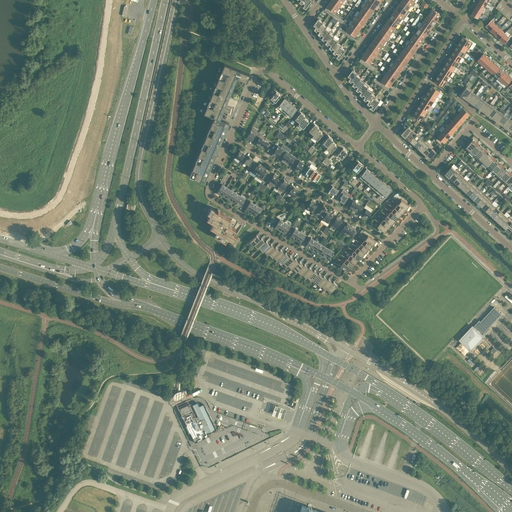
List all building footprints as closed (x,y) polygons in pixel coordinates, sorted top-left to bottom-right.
[(311,0),(304,0),(302,4),(302,3),(301,5),(306,8),(308,6),(309,7),(311,4),(310,3),(311,2),(311,0)] [(370,0),(368,0),(366,3),(374,10),(377,5),(370,0)] [(403,0),(402,0),(399,4),(408,10),(410,11),(413,7),(411,6),(403,0)] [(331,2),(327,6),(336,12),(339,8),(331,2)] [(366,3),(362,8),(371,14),(374,10),(366,3)] [(478,3),(475,8),(481,12),(485,7),(478,3)] [(399,4),(396,8),(405,14),(407,16),(410,11),(408,10),(399,4)] [(362,8),(359,12),(368,18),(371,14),(362,8)] [(396,8),(393,13),(402,19),(403,20),(404,20),(407,16),(405,14),(396,8)] [(432,8),(428,14),(437,20),(440,16),(440,15),(432,8)] [(478,18),(481,12),(475,8),(472,14),(478,18)] [(359,12),(356,17),(365,23),(368,18),(359,12)] [(393,13),(390,17),(399,23),(400,24),(403,20),(402,19),(393,13)] [(425,19),(434,25),(437,20),(428,14),(425,19)] [(356,17),(353,21),(362,27),(365,23),(356,17)] [(390,17),(387,22),(395,28),(399,23),(390,17)] [(311,26),(317,31),(322,23),(323,22),(318,19),(315,24),(313,23),(311,26)] [(430,29),(434,25),(425,19),(422,23),(430,29)] [(486,26),(490,30),(496,24),(491,20),(486,26)] [(353,21),(350,25),(358,31),(362,27),(353,21)] [(387,22),(384,26),(392,32),(395,28),(387,22)] [(419,22),(416,26),(419,27),(419,28),(427,34),(430,29),(422,23),(419,22)] [(327,27),(322,23),(317,31),(316,32),(320,35),(321,35),(326,28),(327,27)] [(490,30),(495,34),(500,29),(496,24),(490,30)] [(350,25),(347,30),(355,36),(358,31),(350,25)] [(384,26),(381,30),(389,37),(392,32),(384,26)] [(319,37),(324,40),(330,33),(331,31),(326,28),(321,35),(320,35),(319,37)] [(424,38),(427,34),(419,28),(416,32),(424,38)] [(495,34),(499,39),(505,33),(500,29),(495,34)] [(381,30),(377,35),(386,41),(389,37),(381,30)] [(412,36),(421,42),(424,38),(416,32),(412,36)] [(334,36),(330,33),(324,40),(323,41),(328,44),(328,45),(333,37),(334,36)] [(505,33),(499,39),(504,43),(509,37),(505,33)] [(377,35),(374,39),(383,45),(386,41),(377,35)] [(418,47),(421,42),(412,36),(409,41),(418,47)] [(463,37),(460,41),(470,48),(473,43),(468,40),(469,38),(466,36),(465,38),(463,37)] [(327,46),(332,49),(337,42),(338,41),(333,37),(328,45),(328,44),(327,46)] [(374,39),(371,44),(380,50),(383,45),(374,39)] [(409,41),(406,45),(415,51),(418,47),(409,41)] [(469,48),(470,48),(460,41),(457,46),(467,53),(465,52),(468,47),(469,48)] [(332,49),(331,50),(335,54),(341,46),(341,47),(342,45),(337,42),(332,49)] [(371,44),(368,48),(377,54),(380,50),(371,44)] [(403,49),(412,55),(415,51),(406,45),(403,49)] [(346,50),(341,47),(341,46),(335,54),(334,55),(339,59),(341,56),(342,57),(345,54),(343,53),(346,50)] [(454,51),(463,58),(467,53),(457,46),(454,51)] [(368,48),(365,53),(373,59),(377,54),(368,48)] [(409,60),(412,55),(403,49),(400,53),(409,60)] [(463,58),(454,51),(450,56),(459,62),(462,57),(463,58)] [(365,53),(362,57),(370,63),(373,59),(365,53)] [(400,53),(397,58),(406,64),(409,60),(400,53)] [(488,57),(483,53),(477,60),(481,64),(488,57)] [(447,61),(456,66),(459,62),(450,56),(447,61)] [(492,60),(488,57),(481,64),(486,67),(492,60)] [(394,62),(403,68),(406,64),(397,58),(394,62)] [(486,67),(490,71),(496,64),(492,60),(486,67)] [(453,71),(456,66),(447,61),(444,66),(453,71)] [(399,73),(403,68),(394,62),(391,67),(399,73)] [(204,182),(229,122),(219,118),(229,96),(237,78),(246,82),(249,74),(224,63),(203,112),(213,117),(188,176),(200,180),(204,182)] [(500,68),(496,64),(490,71),(494,75),(500,68)] [(441,71),(450,76),(453,71),(444,66),(441,71)] [(388,71),(396,77),(399,73),(391,67),(388,71)] [(504,71),(500,68),(494,75),(498,78),(504,71)] [(348,74),(345,77),(351,82),(356,74),(357,74),(358,73),(353,70),(349,75),(348,74)] [(388,71),(384,76),(393,82),(396,77),(388,71)] [(446,81),(450,76),(441,71),(438,76),(446,81)] [(508,75),(504,71),(498,78),(502,82),(508,75)] [(351,82),(350,83),(355,86),(360,79),(361,78),(357,74),(356,74),(351,82)] [(511,78),(508,75),(502,82),(506,85),(511,78)] [(393,82),(384,76),(381,81),(390,87),(393,82)] [(443,86),(446,81),(438,76),(435,81),(443,86)] [(355,86),(354,87),(358,91),(359,91),(364,83),(364,84),(365,82),(360,79),(355,86)] [(358,91),(357,92),(362,95),(368,88),(369,87),(370,86),(365,82),(364,84),(364,83),(359,91),(358,91)] [(437,89),(438,88),(435,86),(434,87),(432,86),(429,91),(437,96),(440,91),(437,89)] [(461,95),(465,98),(472,89),(467,86),(461,95)] [(362,95),(361,97),(366,100),(371,93),(372,92),(368,88),(362,95)] [(472,89),(465,98),(470,102),(476,94),(471,91),(472,89)] [(366,100),(365,101),(370,105),(375,97),(375,98),(376,96),(378,93),(374,90),(372,92),(371,93),(366,100)] [(270,98),(268,101),(273,104),(275,102),(280,95),(276,91),(270,98)] [(434,101),(437,96),(429,91),(425,96),(434,101)] [(470,102),(475,105),(480,97),(476,94),(470,102)] [(370,105),(369,106),(374,109),(375,107),(377,108),(379,105),(377,104),(380,101),(380,100),(382,98),(377,95),(376,96),(375,98),(375,97),(370,105)] [(422,100),(431,106),(434,101),(425,96),(422,100)] [(480,97),(475,105),(479,108),(479,109),(485,101),(480,97)] [(277,106),(281,110),(288,102),(285,99),(285,100),(284,99),(284,98),(277,106)] [(428,111),(431,106),(422,100),(419,105),(428,111)] [(481,110),(484,112),(491,103),(490,103),(489,104),(485,101),(479,109),(481,111),(481,110)] [(288,102),(281,110),(285,114),(292,105),(290,103),(289,103),(288,102)] [(491,103),(484,112),(486,114),(486,115),(488,116),(494,108),(493,106),(494,105),(491,103)] [(228,105),(226,113),(232,114),(234,106),(228,105)] [(292,105),(285,114),(290,117),(297,109),(294,106),(293,107),(292,106),(293,105),(292,105)] [(425,115),(428,111),(419,105),(416,110),(426,117),(426,116),(425,115)] [(459,112),(466,118),(470,114),(463,108),(459,112)] [(490,117),(493,119),(499,111),(494,108),(488,116),(490,117)] [(423,121),(426,117),(416,110),(413,115),(423,121)] [(499,111),(493,119),(496,121),(498,123),(504,114),(499,111)] [(504,114),(498,123),(499,124),(500,124),(503,126),(508,118),(511,115),(506,111),(505,112),(504,114)] [(300,112),(294,119),(299,123),(304,117),(304,118),(305,116),(300,112)] [(466,118),(459,112),(456,116),(463,122),(466,118)] [(463,122),(456,116),(452,120),(459,126),(463,122)] [(297,125),(296,126),(301,130),(302,128),(303,128),(308,122),(304,118),(304,117),(299,123),(297,125)] [(511,120),(508,118),(503,126),(505,128),(507,130),(511,122),(511,120)] [(459,126),(452,120),(449,124),(455,130),(459,126)] [(318,129),(318,130),(319,128),(314,124),(308,131),(313,135),(318,129)] [(455,130),(449,124),(445,128),(452,134),(455,130)] [(403,129),(400,133),(405,137),(412,130),(408,126),(404,130),(403,129)] [(442,126),(439,130),(441,132),(448,138),(452,134),(445,128),(442,126)] [(250,131),(246,137),(250,140),(251,138),(254,140),(259,133),(252,129),(250,131)] [(322,133),(318,130),(318,129),(313,135),(311,137),(312,136),(317,140),(322,133)] [(412,130),(405,137),(406,138),(406,137),(410,140),(416,134),(412,130)] [(416,134),(410,140),(414,144),(420,137),(422,136),(424,134),(420,130),(416,134)] [(441,132),(438,136),(445,143),(448,138),(441,132)] [(259,147),(265,138),(259,133),(254,140),(257,142),(256,144),(259,147)] [(322,143),(327,146),(327,147),(332,141),(332,142),(333,140),(328,136),(322,143)] [(420,137),(414,144),(418,148),(426,140),(425,139),(424,141),(420,137)] [(265,138),(259,147),(263,149),(264,147),(268,149),(270,144),(264,140),(265,138)] [(471,141),(470,140),(467,143),(469,144),(466,147),(470,151),(477,143),(475,141),(473,139),(471,141)] [(426,140),(418,148),(422,152),(430,143),(426,140)] [(327,147),(327,146),(325,149),(326,148),(331,152),(336,145),(332,142),(332,141),(327,147)] [(430,143),(422,152),(426,155),(425,156),(432,148),(434,147),(430,143)] [(477,143),(470,151),(475,154),(481,146),(480,145),(477,143)] [(277,145),(271,154),(275,157),(276,155),(279,157),(284,150),(286,147),(282,145),(281,148),(277,145)] [(481,146),(475,154),(479,158),(485,150),(483,149),(483,148),(481,146)] [(284,150),(279,157),(282,159),(281,161),(284,163),(290,154),(287,152),(289,149),(286,147),(284,150)] [(342,148),(336,155),(341,159),(347,152),(342,148)] [(432,148),(425,156),(431,161),(434,157),(433,156),(436,152),(432,148)] [(235,157),(242,161),(245,157),(242,155),(243,153),(239,150),(235,157)] [(485,150),(479,158),(478,159),(482,163),(490,154),(488,153),(485,150)] [(290,154),(284,163),(288,166),(290,164),(293,166),(297,159),(290,154)] [(482,163),(481,165),(485,168),(488,166),(487,166),(494,158),(492,156),(490,154),(482,163)] [(245,157),(242,161),(249,166),(253,159),(249,157),(248,159),(245,157)] [(494,158),(487,166),(492,170),(499,162),(497,160),(497,161),(494,158)] [(297,159),(293,166),(296,168),(294,170),(298,173),(304,163),(297,159)] [(358,161),(352,168),(357,172),(363,165),(358,161)] [(499,162),(492,170),(496,173),(503,166),(500,164),(501,163),(499,162)] [(249,170),(256,175),(262,166),(259,163),(257,165),(254,163),(249,170)] [(266,168),(262,166),(256,175),(263,179),(268,172),(264,170),(266,168)] [(304,174),(310,178),(315,170),(308,166),(304,171),(305,172),(304,174)] [(447,169),(444,173),(449,177),(456,170),(452,166),(448,170),(447,169)] [(503,166),(496,173),(495,175),(499,178),(507,169),(506,168),(503,166)] [(363,180),(370,172),(368,170),(367,170),(366,169),(366,168),(359,177),(363,180)] [(456,170),(449,177),(449,178),(450,177),(453,180),(461,172),(457,169),(456,170)] [(507,169),(499,178),(500,179),(501,178),(505,181),(511,173),(509,171),(507,169)] [(322,175),(315,170),(310,178),(316,182),(317,180),(318,181),(322,175)] [(370,172),(363,180),(367,184),(374,175),(372,173),(371,173),(370,172),(371,172),(370,172)] [(461,172),(453,180),(457,184),(464,177),(460,174),(461,172)] [(268,183),(275,187),(279,180),(276,178),(278,176),(274,173),(268,183)] [(371,187),(379,179),(376,177),(375,177),(374,176),(375,176),(374,175),(367,184),(371,187)] [(464,177),(457,184),(461,188),(469,180),(468,181),(464,177)] [(376,191),(383,183),(380,180),(378,180),(379,179),(371,187),(376,191)] [(221,184),(217,192),(221,195),(226,187),(228,183),(224,180),(221,184)] [(282,182),(279,180),(275,187),(282,192),(288,183),(284,180),(282,182)] [(469,180),(461,188),(465,192),(473,183),(469,180)] [(380,194),(387,186),(384,184),(383,183),(376,191),(380,194)] [(473,183),(465,192),(470,195),(477,187),(473,183)] [(292,189),(289,187),(286,191),(293,196),(297,189),(293,186),(292,189)] [(332,186),(327,192),(331,195),(333,193),(336,195),(339,190),(332,186)] [(387,186),(380,194),(384,198),(391,190),(388,187),(387,187),(387,186)] [(226,187),(221,195),(226,198),(231,190),(226,187)] [(477,187),(470,195),(474,199),(481,191),(477,187)] [(343,189),(338,196),(341,198),(340,201),(343,203),(350,194),(343,189)] [(231,190),(226,198),(231,200),(235,193),(231,190)] [(481,191),(474,199),(478,203),(485,194),(481,191)] [(235,193),(231,200),(235,203),(240,196),(235,193)] [(240,196),(235,203),(240,206),(245,198),(245,197),(241,194),(240,196)] [(485,194),(478,203),(482,206),(489,198),(485,194)] [(349,207),(353,210),(357,203),(350,198),(347,203),(351,205),(349,207)] [(489,198),(482,206),(486,210),(492,203),(493,202),(489,198)] [(315,201),(312,199),(305,208),(312,213),(317,206),(314,204),(315,201)] [(245,209),(250,212),(255,204),(247,200),(246,201),(249,203),(245,209)] [(396,203),(398,204),(405,209),(409,205),(401,200),(400,202),(398,201),(396,203)] [(492,203),(486,210),(490,214),(496,207),(498,204),(494,201),(493,202),(492,203)] [(361,212),(364,207),(357,203),(353,210),(356,212),(358,210),(361,212)] [(255,204),(250,212),(256,215),(259,209),(262,211),(262,209),(255,204)] [(402,213),(405,209),(398,204),(396,206),(394,205),(393,207),(395,208),(401,213),(402,213)] [(209,213),(206,218),(209,219),(212,221),(209,226),(216,230),(213,235),(216,236),(225,242),(228,237),(233,240),(236,235),(232,233),(235,228),(234,228),(234,227),(227,223),(230,219),(227,217),(227,215),(217,209),(216,210),(214,209),(210,206),(207,212),(209,213)] [(320,207),(315,214),(322,219),(328,210),(324,207),(323,210),(320,207)] [(364,207),(361,212),(364,214),(362,216),(366,219),(371,212),(364,207)] [(496,207),(490,214),(494,218),(500,211),(496,207)] [(390,211),(391,212),(398,216),(398,217),(401,213),(395,208),(393,211),(391,209),(390,211)] [(322,219),(329,224),(333,217),(330,214),(332,212),(328,210),(322,219)] [(500,211),(494,218),(498,221),(504,214),(500,211)] [(395,221),(398,216),(391,212),(390,214),(388,213),(386,215),(388,216),(394,220),(395,221)] [(504,214),(498,221),(502,225),(509,217),(510,215),(506,212),(504,214)] [(338,230),(343,223),(340,221),(341,219),(337,216),(331,225),(338,230)] [(383,219),(384,220),(391,224),(394,220),(388,216),(386,218),(384,217),(383,219)] [(511,219),(509,217),(502,225),(505,228),(505,229),(511,222),(511,221),(511,219)] [(276,219),(274,223),(276,224),(274,227),(280,230),(284,222),(277,218),(276,219)] [(388,228),(391,224),(384,220),(383,222),(381,220),(379,222),(381,223),(387,228),(388,228)] [(284,222),(280,230),(285,233),(289,227),(291,228),(292,227),(284,222)] [(343,223),(338,230),(344,234),(351,225),(347,223),(346,225),(343,223)] [(384,232),(387,228),(381,223),(379,226),(377,224),(376,226),(384,232)] [(293,230),(290,236),(295,239),(300,232),(295,229),(297,225),(294,224),(292,227),(291,228),(293,230)] [(349,234),(353,236),(357,232),(353,230),(354,228),(351,225),(344,234),(347,236),(349,234)] [(300,232),(295,239),(300,242),(304,236),(307,238),(307,236),(300,232)] [(260,238),(258,236),(256,235),(247,243),(247,244),(249,242),(253,245),(260,238)] [(364,239),(372,244),(372,245),(375,240),(367,235),(365,237),(363,236),(362,238),(364,239)] [(261,237),(260,238),(253,245),(252,246),(252,247),(254,245),(257,248),(265,241),(263,239),(261,237)] [(305,245),(310,248),(314,240),(310,238),(305,245)] [(369,249),(372,244),(364,239),(362,241),(360,240),(359,242),(360,243),(368,248),(369,249)] [(266,240),(265,241),(257,248),(256,249),(257,250),(259,247),(262,251),(269,244),(267,242),(266,240)] [(310,248),(315,251),(319,243),(314,240),(310,248)] [(270,243),(269,244),(262,251),(261,252),(264,250),(267,254),(274,247),(272,245),(270,243)] [(319,243),(315,251),(319,254),(324,246),(319,243)] [(368,248),(360,243),(359,245),(356,244),(355,246),(357,247),(365,252),(368,248)] [(274,247),(267,254),(266,255),(268,253),(272,257),(279,250),(277,248),(275,246),(274,247)] [(328,249),(324,246),(319,254),(324,256),(328,249)] [(362,256),(365,252),(357,247),(355,249),(353,247),(352,249),(353,250),(361,256),(362,256)] [(280,249),(279,250),(272,257),(271,258),(273,256),(277,260),(284,253),(282,251),(280,249)] [(328,249),(324,256),(329,259),(333,252),(328,249)] [(361,256),(353,250),(352,253),(349,251),(348,253),(350,254),(357,260),(358,260),(361,256)] [(284,253),(277,260),(276,261),(278,259),(282,263),(289,256),(287,254),(285,252),(284,253)] [(355,264),(357,260),(350,254),(348,256),(346,255),(345,257),(346,258),(354,263),(355,264)] [(290,255),(289,256),(282,263),(281,264),(283,262),(286,266),(293,259),(291,257),(290,255)] [(293,259),(286,266),(285,267),(286,267),(288,265),(291,268),(298,262),(296,260),(294,258),(293,259)] [(354,263),(346,258),(345,260),(342,259),(341,261),(343,262),(350,267),(351,268),(354,263)] [(298,262),(291,268),(290,269),(290,270),(293,268),(296,271),(303,265),(301,262),(299,261),(298,262)] [(348,271),(350,267),(343,262),(341,264),(339,263),(338,265),(348,271)] [(304,264),(303,265),(296,271),(295,272),(295,273),(297,270),(301,274),(308,268),(306,265),(304,264)] [(309,267),(308,268),(301,274),(300,275),(302,273),(306,277),(313,270),(311,268),(309,267)] [(313,270),(306,277),(305,278),(307,276),(311,280),(317,273),(315,271),(314,269),(313,270)] [(319,272),(317,273),(311,280),(310,281),(312,279),(315,283),(322,276),(320,274),(319,272)] [(322,276),(315,283),(314,284),(317,282),(320,286),(327,279),(325,277),(323,275),(322,276)] [(327,279),(320,286),(319,287),(322,285),(325,289),(332,282),(330,280),(328,278),(327,279)] [(333,281),(332,282),(325,289),(324,290),(326,288),(330,291),(329,293),(338,284),(336,285),(335,283),(333,281)] [(461,340),(471,349),(482,337),(481,336),(502,314),(494,307),(480,321),(479,320),(461,340)] [(174,393),(173,394),(173,395),(172,395),(172,396),(172,397),(172,398),(173,398),(173,399),(174,399),(175,399),(176,399),(177,399),(179,399),(180,398),(181,397),(182,397),(183,396),(184,395),(184,394),(185,393),(184,392),(184,391),(183,391),(182,390),(181,390),(179,391),(178,391),(175,392),(174,393)] [(188,404),(179,408),(180,410),(179,411),(182,416),(181,416),(182,418),(183,418),(186,425),(187,426),(186,426),(189,433),(190,432),(192,437),(195,443),(205,438),(204,435),(207,434),(216,430),(212,422),(204,404),(199,406),(197,403),(193,405),(196,412),(194,413),(196,417),(195,417),(192,411),(191,411),(189,406),(188,404)] [(273,413),(272,415),(283,419),(284,417),(285,412),(286,409),(275,405),(274,408),(273,413)]
